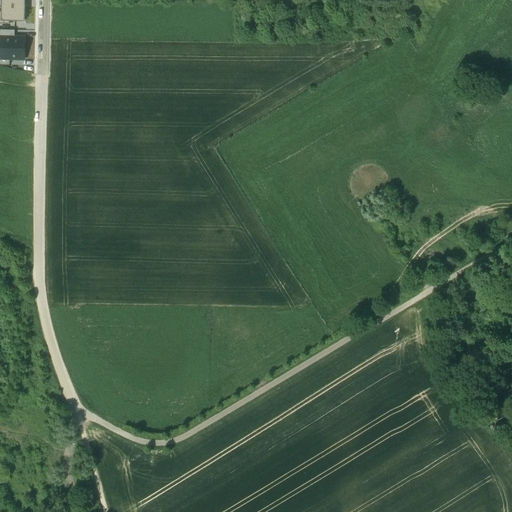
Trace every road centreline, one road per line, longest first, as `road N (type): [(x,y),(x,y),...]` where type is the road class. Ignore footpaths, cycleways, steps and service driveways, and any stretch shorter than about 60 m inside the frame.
road 1 (track): [(511,239),(178,440),(142,442),(74,413)]
road 2 (unclassified): [(43,0),(38,285),(74,413)]
